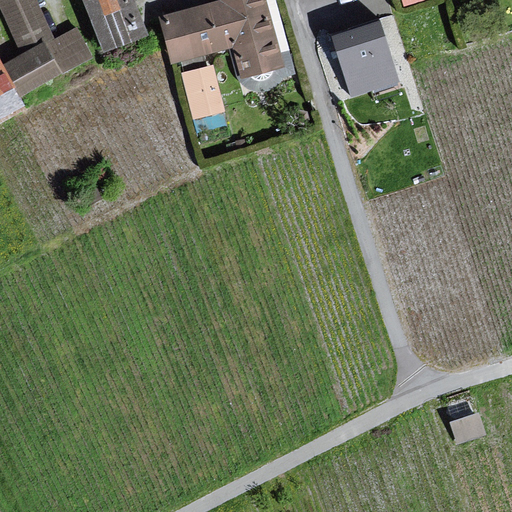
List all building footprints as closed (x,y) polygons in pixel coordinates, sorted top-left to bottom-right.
[(32,0),(0,0),(0,22),(12,53),(0,60),(0,72),(13,96),(90,57),(75,28),(50,40),(32,0)] [(75,0),(97,49),(144,33),(128,0),(75,0)] [(208,0),(208,2),(154,19),(167,64),(228,49),(234,76),(279,68),(259,0),(208,0)] [(380,21),(332,36),(352,98),(399,83),(380,21)] [(180,68),(194,116),(227,107),(214,59),(180,68)] [(455,438),(486,432),(481,409),(450,415),(455,438)]
